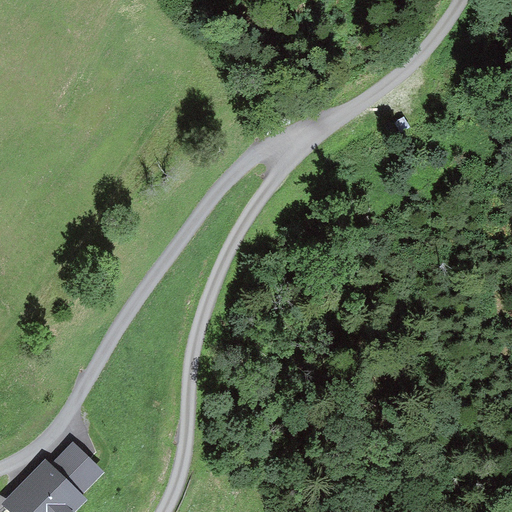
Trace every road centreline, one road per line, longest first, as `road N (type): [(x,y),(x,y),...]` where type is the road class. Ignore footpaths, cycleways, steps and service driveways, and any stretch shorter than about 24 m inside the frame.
road 1 (track): [(461,0),(404,70),(301,147),(237,233),(201,318),(184,453),(164,511)]
road 2 (track): [(0,469),(60,424),(160,267),(236,172),(263,153),(301,147)]
